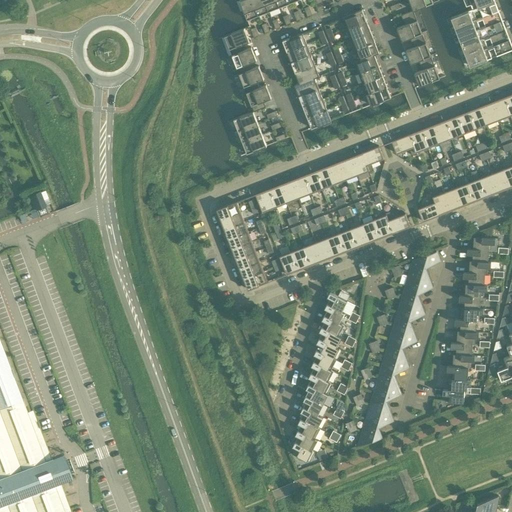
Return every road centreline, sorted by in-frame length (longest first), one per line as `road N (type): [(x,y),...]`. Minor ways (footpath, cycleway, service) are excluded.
road 1 (track): [(244,511),(160,281),(144,206),(148,141),(182,35),(177,0)]
road 2 (secondary): [(206,511),(116,256),(103,134)]
road 3 (residential): [(307,161),(202,202),(241,306),(322,274)]
road 4 (residential): [(307,161),(262,42),(331,18)]
road 5 (residential): [(322,274),(460,220)]
road 6 (residential): [(284,410),(322,274)]
road 7 (residential): [(408,404),(427,409),(440,301)]
road 8 (residential): [(420,117),(374,0)]
road 9 (residential): [(420,117),(307,161)]
